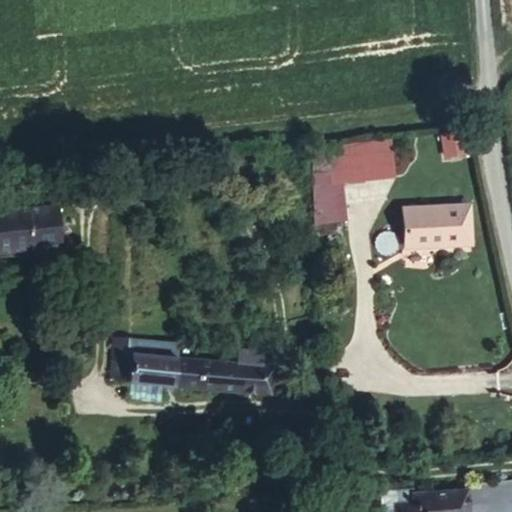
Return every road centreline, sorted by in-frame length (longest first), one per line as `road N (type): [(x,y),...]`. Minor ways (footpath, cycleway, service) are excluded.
road 1 (unknown): [(511,384),(423,394),(378,373),(350,372),(266,405),(160,404)]
road 2 (unclassified): [(511,259),(494,164),(480,0)]
